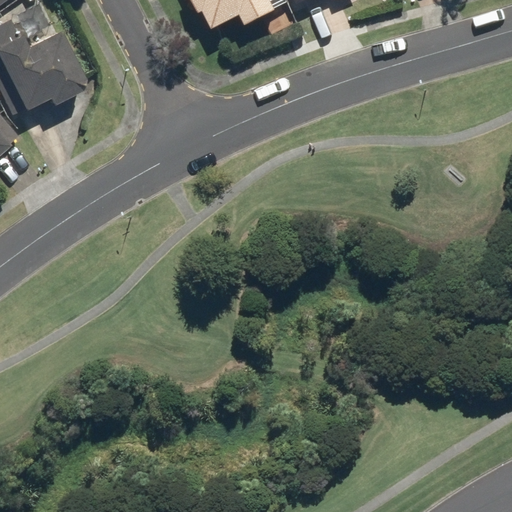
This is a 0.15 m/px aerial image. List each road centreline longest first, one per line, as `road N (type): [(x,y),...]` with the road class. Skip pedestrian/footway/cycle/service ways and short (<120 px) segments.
road 1 (residential): [(511,28),(187,146)]
road 2 (residential): [(187,146),(0,268)]
road 3 (residential): [(115,0),(187,146)]
